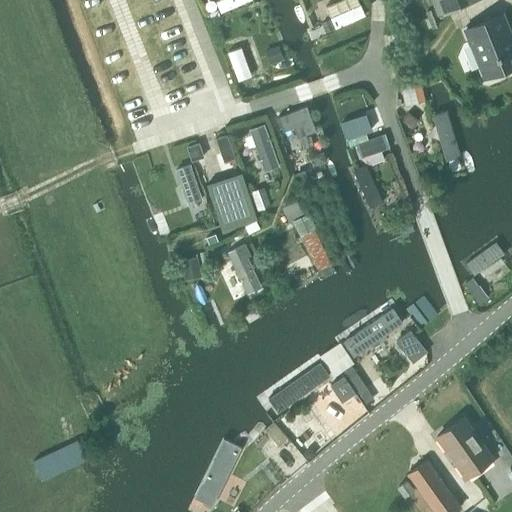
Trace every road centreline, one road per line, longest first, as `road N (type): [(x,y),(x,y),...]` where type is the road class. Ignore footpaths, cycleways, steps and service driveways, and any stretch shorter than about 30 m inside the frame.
road 1 (unclassified): [(275,511),(511,306)]
road 2 (unknown): [(177,134),(128,0)]
road 3 (track): [(394,403),(479,511)]
